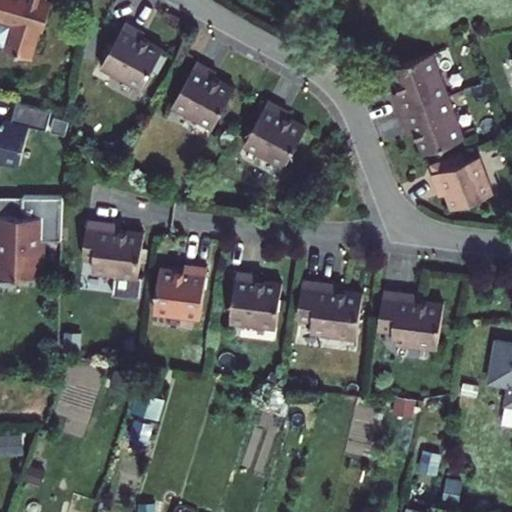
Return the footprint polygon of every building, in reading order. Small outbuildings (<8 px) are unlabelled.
[(0,0),(0,53),(19,59),(27,31),(32,32),(40,4),(34,2),(24,0),(0,0)] [(129,25),(114,17),(90,63),(131,85),(153,46),(125,31),(129,25)] [(392,98),(398,113),(446,94),(430,52),(388,68),(399,96),(392,98)] [(201,64),(187,56),(162,102),(203,125),(225,85),(197,70),(201,64)] [(446,94),(398,113),(403,127),(410,124),(420,153),(462,137),(446,94)] [(9,96),(4,120),(0,119),(0,154),(14,158),(21,122),(38,126),(43,103),(9,96)] [(273,103),(259,96),(234,141),(275,164),(297,124),(269,109),(273,103)] [(454,152),(426,162),(430,172),(458,161),(454,152)] [(430,172),(428,172),(433,187),(440,185),(449,207),(490,191),(476,154),(458,161),(430,172)] [(0,270),(41,270),(41,210),(0,209),(0,270)] [(91,271),(137,276),(143,232),(112,228),(113,222),(86,218),(81,258),(92,259),(91,271)] [(190,261),(160,257),(154,302),(201,307),(207,256),(191,254),(190,261)] [(253,262),(237,260),(231,311),(277,317),(282,272),(252,269),(253,262)] [(334,271),(303,268),(298,307),(313,309),(312,321),(358,326),(363,282),(333,278),(334,271)] [(415,281),(384,277),(379,317),(394,319),(393,330),(439,336),(444,292),(414,288),(415,281)] [(511,342),(497,340),(491,382),(511,385),(509,404),(511,403),(511,342)]
